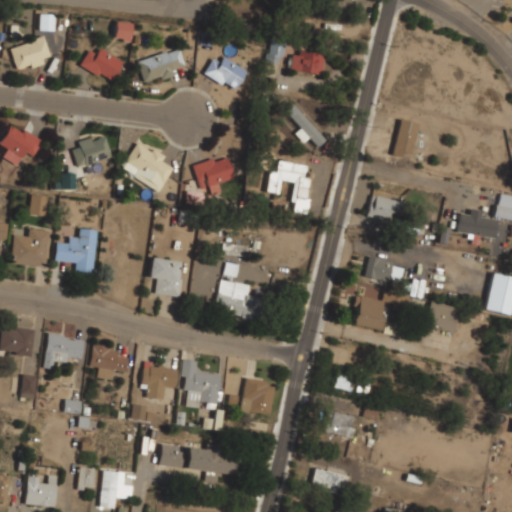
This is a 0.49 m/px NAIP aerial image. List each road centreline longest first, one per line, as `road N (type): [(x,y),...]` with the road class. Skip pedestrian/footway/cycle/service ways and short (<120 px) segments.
road 1 (tertiary): [(391,0),(266,511)]
road 2 (tertiary): [(304,355),(155,335),(70,302),(0,293)]
road 3 (residential): [(0,94),(187,117)]
